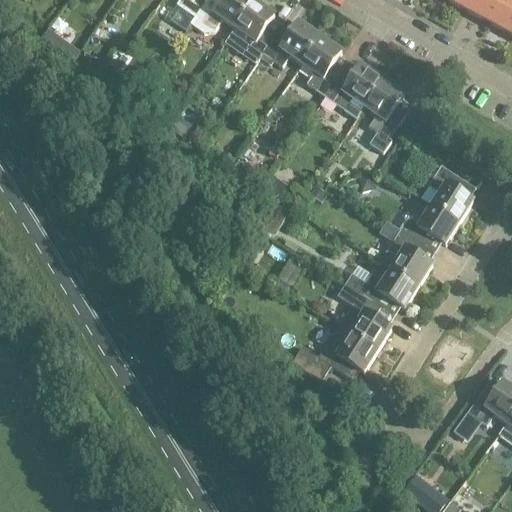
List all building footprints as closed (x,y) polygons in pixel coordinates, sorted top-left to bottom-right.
[(183,0),(177,9),(196,23),(212,0),(183,0)] [(224,24),(236,33),(254,6),(245,0),(226,0),(225,2),(221,0),(212,0),(196,23),(192,29),(205,38),(216,36),(224,24)] [(478,0),(451,0),(449,6),(470,17),(478,0)] [(505,0),(478,0),(470,17),(491,28),(506,0),(505,0)] [(511,40),(511,39),(511,3),(506,0),(491,28),(511,40)] [(276,21),(254,6),(236,33),(226,48),(256,68),(258,65),(259,66),(264,59),(263,59),(270,50),(278,39),(268,32),(276,21)] [(278,39),(270,50),(263,59),(264,59),(283,72),(291,61),(304,69),(322,43),(300,28),(293,39),(283,32),(278,39)] [(343,58),(322,43),(304,69),(315,77),(307,89),(327,103),(346,75),(336,68),(343,58)] [(144,93),(154,79),(143,71),(133,85),(144,93)] [(356,82),(346,75),(327,103),(346,116),(354,105),(366,113),(385,86),(363,71),(356,82)] [(412,111),(403,105),(406,101),(385,86),(366,113),(378,121),(370,132),(378,138),(370,149),(383,158),(392,145),(390,143),(412,111)] [(442,199),(434,212),(461,229),(475,207),(464,200),(471,189),(443,171),(430,191),(442,199)] [(414,216),(402,236),(429,254),(436,243),(447,250),(461,229),(434,212),(426,224),(414,216)] [(423,264),(429,254),(402,236),(389,256),(401,263),(393,276),(420,293),(434,271),(423,264)] [(309,279),(311,261),(293,260),(291,278),(309,279)] [(353,279),(346,291),(388,318),(395,308),(406,315),(420,293),(393,276),(385,288),(373,280),(368,289),(353,279)] [(339,302),(353,311),(340,332),(352,340),(379,357),(393,335),(382,328),(388,318),(346,291),(339,302)] [(365,379),(379,357),(352,340),(344,352),(332,344),(319,364),(347,382),(354,372),(365,379)] [(314,359),(303,353),(293,368),(304,375),(314,359)] [(496,420),(508,429),(511,422),(511,391),(506,387),(498,398),(488,390),(454,437),(465,444),(479,425),(488,431),(496,420)] [(511,422),(508,429),(499,440),(511,448),(511,422)]
